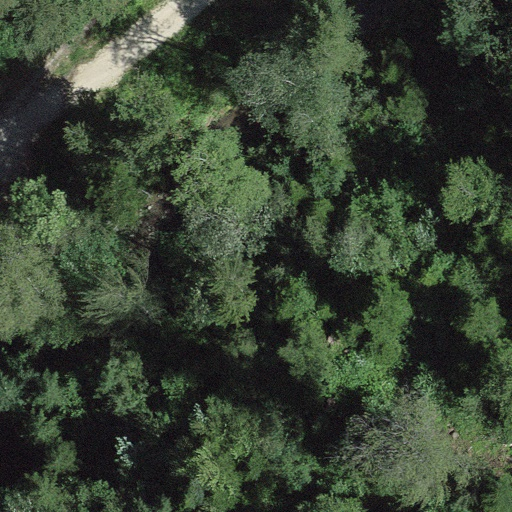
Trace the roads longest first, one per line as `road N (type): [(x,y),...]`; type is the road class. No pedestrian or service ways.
road 1 (track): [(0,143),(190,0)]
road 2 (track): [(0,136),(130,0)]
